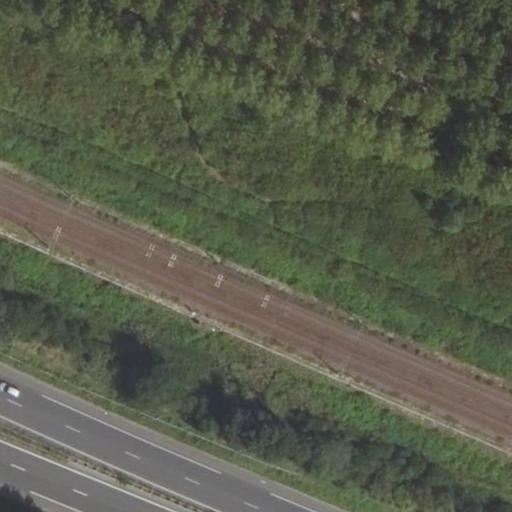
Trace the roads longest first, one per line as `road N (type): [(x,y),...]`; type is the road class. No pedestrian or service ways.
road 1 (motorway): [(273,511),(0,395)]
road 2 (motorway): [(0,462),(122,511)]
